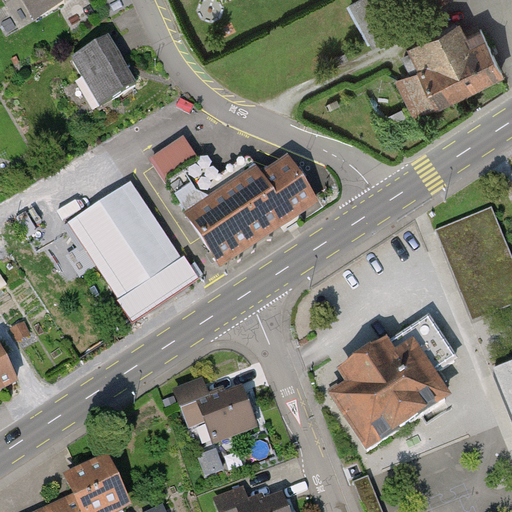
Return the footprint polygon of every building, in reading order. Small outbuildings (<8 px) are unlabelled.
[(20,0),(33,22),(71,0),(20,0)] [(355,0),(354,1),(370,39),(382,34),(368,0),(355,0)] [(454,25),(410,45),(421,70),(396,81),(413,117),(500,78),(478,30),(460,38),(454,25)] [(135,88),(108,42),(71,64),(98,110),(135,88)] [(183,146),(149,169),(160,186),(194,163),(183,146)] [(282,162),(186,223),(219,274),(314,214),(282,162)] [(70,227),(133,323),(194,283),(141,204),(108,226),(97,209),(70,227)] [(511,249),(495,210),(439,234),(478,323),(511,308),(511,249)] [(408,334),(320,391),(363,457),(451,400),(408,334)] [(511,511),(511,373),(493,381),(511,426),(511,511)] [(0,410),(9,407),(0,385),(0,410)] [(241,391),(192,412),(211,456),(259,435),(241,391)] [(59,492),(64,504),(67,511),(124,511),(107,472),(59,492)] [(281,511),(272,490),(224,510),(225,511),(281,511)]
